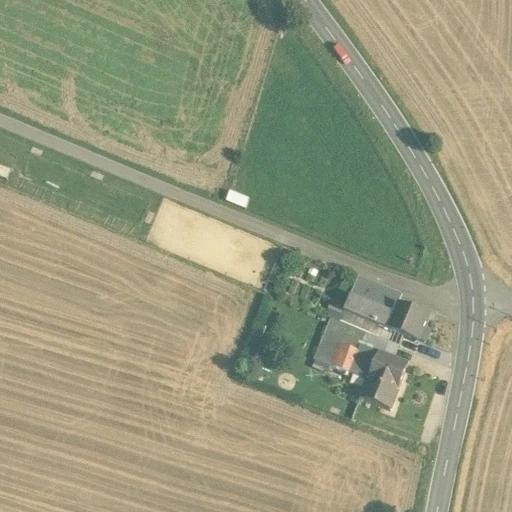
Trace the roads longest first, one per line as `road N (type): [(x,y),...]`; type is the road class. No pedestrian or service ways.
road 1 (track): [(468,309),(0,121)]
road 2 (tertiary): [(468,309),(458,248),(421,172),(306,0)]
road 3 (tertiary): [(436,511),(465,378),(468,309)]
